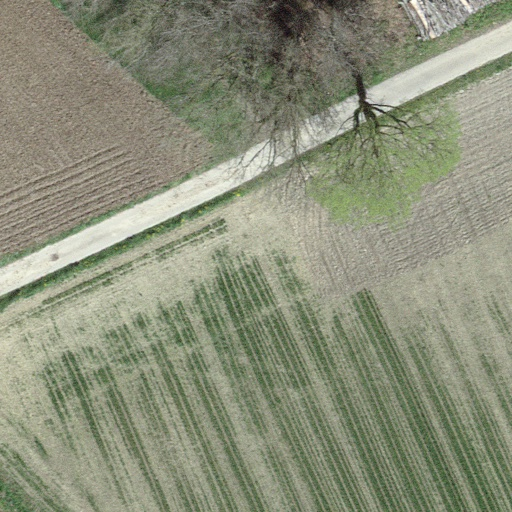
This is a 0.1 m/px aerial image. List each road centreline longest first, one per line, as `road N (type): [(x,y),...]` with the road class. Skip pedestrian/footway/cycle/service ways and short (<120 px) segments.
road 1 (track): [(0,281),(293,136)]
road 2 (track): [(293,136),(511,38)]
road 3 (track): [(293,136),(148,0)]
